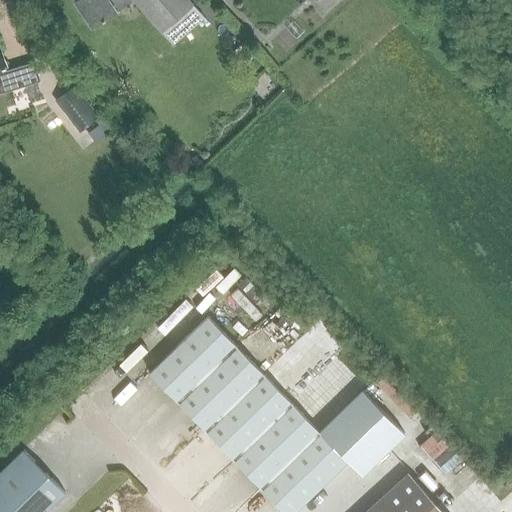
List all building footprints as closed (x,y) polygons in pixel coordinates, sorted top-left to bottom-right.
[(160,32),(192,4),(188,0),(108,0),(74,0),(73,1),(91,28),(116,11),(132,0),(160,32)] [(17,88),(11,69),(6,70),(0,50),(0,91),(1,94),(17,88)] [(17,88),(40,81),(34,62),(11,69),(17,88)] [(98,117),(73,85),(53,100),(79,132),(98,117)] [(177,402),(235,346),(207,316),(149,373),(177,402)] [(205,431),(263,374),(235,346),(177,402),(205,431)] [(233,460),(291,403),(263,374),(205,431),(233,460)] [(260,488),(319,432),(291,403),(233,460),(260,488)] [(319,432),(260,488),(283,511),(293,511),(347,461),(319,432)] [(0,471),(0,511),(45,511),(65,493),(23,450),(0,471)] [(443,511),(408,472),(363,511),(443,511)]
